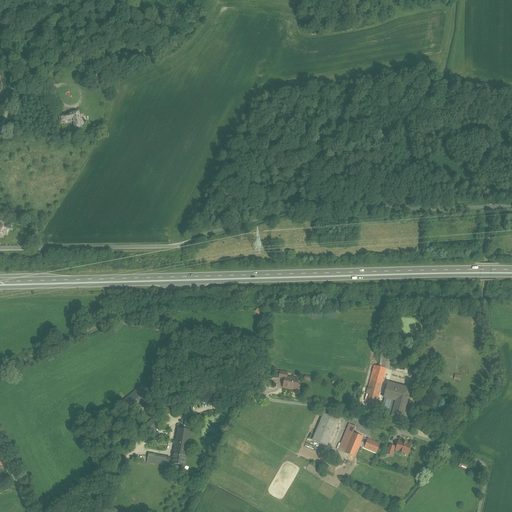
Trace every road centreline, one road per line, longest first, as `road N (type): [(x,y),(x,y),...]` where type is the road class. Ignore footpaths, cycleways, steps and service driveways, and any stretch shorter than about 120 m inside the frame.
road 1 (residential): [(0,375),(117,319),(265,337),(265,396),(496,459),(482,511)]
road 2 (unclassified): [(511,205),(337,206),(281,211),(166,244),(0,247)]
road 3 (trunk): [(0,283),(511,271)]
